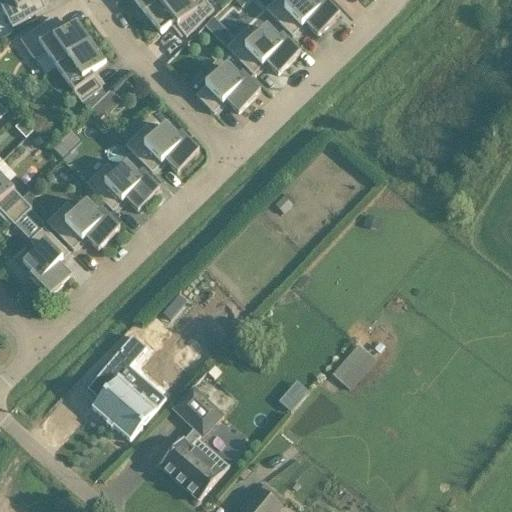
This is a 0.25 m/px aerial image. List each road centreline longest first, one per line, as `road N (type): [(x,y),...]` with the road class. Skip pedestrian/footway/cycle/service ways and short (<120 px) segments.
road 1 (residential): [(234,158),(41,350)]
road 2 (residential): [(399,0),(234,158)]
road 3 (residential): [(234,158),(120,44),(92,0)]
road 4 (unclassified): [(106,511),(0,416)]
